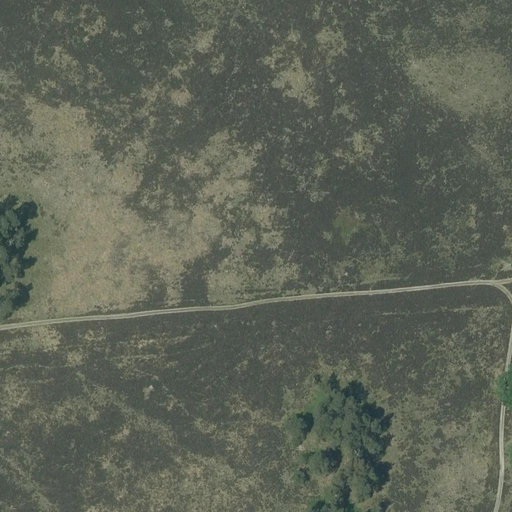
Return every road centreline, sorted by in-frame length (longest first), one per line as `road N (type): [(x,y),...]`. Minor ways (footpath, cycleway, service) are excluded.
road 1 (track): [(511,280),(0,328)]
road 2 (track): [(511,351),(489,511)]
